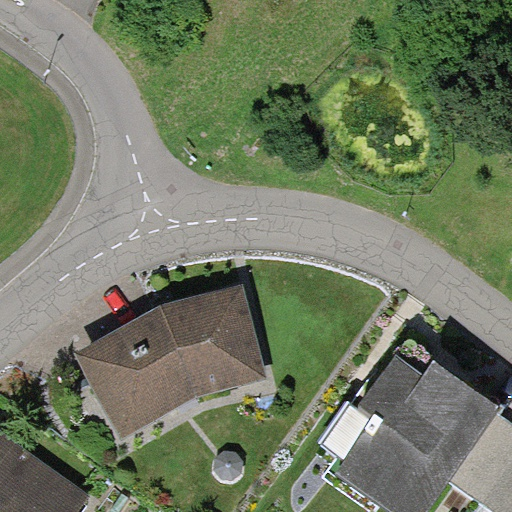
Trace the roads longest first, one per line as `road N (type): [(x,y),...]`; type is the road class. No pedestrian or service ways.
road 1 (residential): [(511,338),(413,263),(253,227),(146,220)]
road 2 (residential): [(0,4),(64,39),(130,123),(146,220)]
road 3 (residential): [(146,220),(0,342)]
